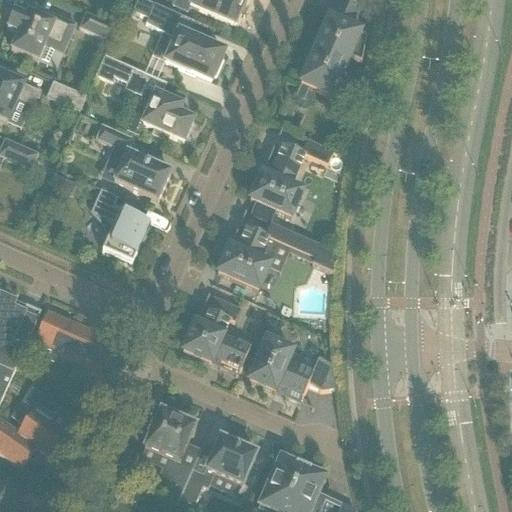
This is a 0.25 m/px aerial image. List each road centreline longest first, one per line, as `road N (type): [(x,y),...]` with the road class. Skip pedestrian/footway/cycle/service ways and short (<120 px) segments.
road 1 (residential): [(154,324),(295,0)]
road 2 (tertiary): [(421,0),(385,213),(381,350)]
road 3 (tertiary): [(413,349),(415,239),(454,0)]
road 4 (residential): [(337,456),(136,364)]
road 5 (residential): [(154,324),(0,253)]
road 6 (residential): [(498,346),(511,177)]
road 7 (residential): [(58,511),(136,364)]
road 8 (tertiary): [(436,511),(413,349)]
road 9 (tertiary): [(381,350),(401,511)]
